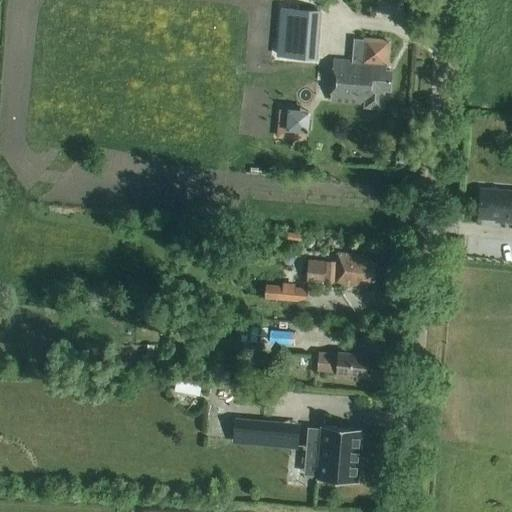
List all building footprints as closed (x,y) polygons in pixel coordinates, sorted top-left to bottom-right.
[(280,57),(314,60),(318,11),(284,9),(280,57)] [(333,71),(331,104),(364,107),(364,109),(384,111),(385,90),(389,91),(390,72),(385,71),(385,65),(386,65),(388,43),(365,41),(365,42),(353,41),(352,61),(337,60),(334,60),(333,71)] [(511,223),(511,191),(480,189),(478,217),(495,219),(495,223),(511,223)] [(336,263),(326,262),(324,285),(334,285),(367,288),(368,282),(373,282),(375,264),(369,263),(370,257),(337,253),(336,263)] [(187,265),(195,266),(197,258),(188,256),(187,265)] [(324,285),(326,262),(310,261),(308,283),(324,285)] [(264,300),(306,303),(307,289),(295,288),(296,285),(282,284),(282,287),(265,285),(264,300)] [(242,326),(241,342),(267,344),(268,328),(242,326)] [(270,331),(269,345),(295,346),(295,333),(270,331)] [(337,373),(366,376),(367,357),(338,354),(338,355),(318,353),(317,371),(337,372),(337,373)] [(196,376),(208,377),(208,361),(196,361),(196,376)] [(297,445),(298,427),(233,425),(233,443),(297,445)] [(316,480),(357,483),(362,429),(321,426),(320,430),(309,429),(307,447),(319,448),(316,480)]
